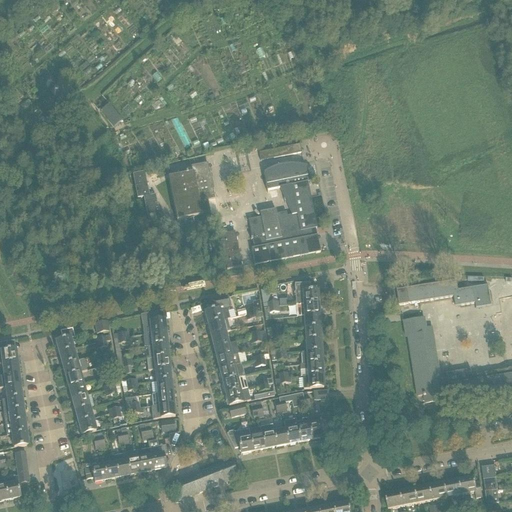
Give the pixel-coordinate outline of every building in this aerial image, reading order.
[(60,84),(54,89),(66,103),(72,97),(60,84)] [(114,127),(122,120),(109,105),(101,112),(114,127)] [(301,153),(300,145),(259,153),(260,161),(301,153)] [(207,201),(215,200),(213,190),(212,190),(210,181),(211,180),(207,164),(185,168),(186,173),(185,173),(186,175),(168,179),(177,222),(195,218),(196,223),(211,220),(207,201)] [(306,167),(304,166),(302,166),(299,165),(296,165),(293,165),(290,165),(288,165),(283,166),(278,167),(275,168),(272,169),(269,170),(267,171),(264,173),(264,174),(263,174),(263,175),(267,191),(280,188),(284,198),(284,199),(284,202),(286,202),(292,216),(277,219),(276,210),(260,213),(261,218),(248,220),(252,238),(250,238),(251,241),(252,240),(254,249),(251,249),(255,266),(255,265),(315,253),(315,254),(320,253),(317,236),(315,237),(314,230),(316,229),(316,228),(315,229),(306,183),(307,183),(311,182),(310,176),(309,176),(307,168),(306,167)] [(148,222),(160,220),(155,195),(149,197),(144,172),(132,175),(137,199),(143,198),(148,222)] [(235,233),(220,236),(227,270),(242,267),(235,233)] [(399,306),(454,297),(455,307),(475,304),(476,309),(491,306),(488,286),(458,291),(457,281),(397,290),(399,306)] [(310,293),(310,284),(294,285),(296,306),(318,305),(317,292),(310,293)] [(211,312),(204,314),(206,320),(205,321),(206,326),(208,325),(222,322),(222,321),(230,319),(224,298),(209,302),(211,312)] [(318,305),(296,306),(296,318),(304,318),(319,317),(318,305)] [(261,308),(246,310),(246,316),(262,314),(261,308)] [(157,322),(156,313),(140,316),(142,327),(151,330),(151,335),(166,334),(164,321),(157,322)] [(320,329),(319,317),(304,318),(305,329),(320,329)] [(432,328),(426,328),(424,319),(404,323),(406,338),(408,338),(418,397),(424,396),(424,397),(426,404),(434,402),(444,401),(443,400),(451,399),(452,405),(511,395),(511,369),(509,370),(499,372),(499,371),(471,376),(470,370),(439,375),(436,353),(432,328)] [(222,322),(208,325),(211,337),(225,333),(222,322)] [(95,325),(97,335),(109,333),(107,323),(95,325)] [(320,341),(320,329),(305,329),(306,341),(320,341)] [(70,340),(75,339),(72,330),(60,332),(63,341),(56,343),(56,344),(55,345),(56,349),(57,350),(58,350),(59,355),(73,351),(70,340)] [(228,345),(225,333),(211,337),(214,349),(228,345)] [(151,335),(143,336),(144,336),(144,341),(152,341),(153,347),(145,348),(145,349),(148,348),(167,346),(166,334),(151,335)] [(129,343),(128,338),(113,341),(116,353),(120,352),(119,345),(129,343)] [(321,352),(320,341),(306,341),(307,353),(321,352)] [(0,365),(17,363),(15,351),(7,352),(6,343),(0,344),(0,365)] [(228,345),(214,349),(217,360),(237,355),(239,355),(236,343),(228,345)] [(148,348),(149,360),(168,358),(167,346),(148,348)] [(73,351),(59,355),(63,366),(76,362),(73,351)] [(121,359),(120,352),(116,353),(118,365),(133,362),(132,357),(121,359)] [(321,352),(307,353),(301,354),(302,365),(300,365),(300,366),(322,364),(323,363),(323,359),(322,358),(321,352)] [(240,367),(237,355),(217,360),(220,372),(234,368),(240,367)] [(149,360),(147,360),(148,372),(155,371),(170,370),(168,358),(149,360)] [(111,367),(111,366),(115,365),(114,360),(99,363),(101,369),(111,367)] [(76,362),(63,366),(66,378),(80,374),(76,362)] [(134,367),(133,362),(118,365),(119,370),(124,369),(125,376),(131,375),(131,372),(132,371),(132,367),(134,367)] [(17,363),(3,365),(4,377),(19,375),(17,363)] [(323,376),(322,364),(300,366),(300,371),(308,371),(308,377),(323,376)] [(237,380),(234,368),(220,372),(223,384),(237,380)] [(170,370),(155,371),(157,383),(171,381),(170,370)] [(83,386),(80,374),(66,378),(69,389),(83,386)] [(4,377),(0,377),(0,389),(6,388),(6,389),(20,387),(19,375),(4,377)] [(308,377),(303,378),(303,390),(324,389),(323,376),(308,377)] [(237,380),(223,384),(222,385),(223,389),(224,390),(226,395),(247,390),(244,378),(237,380)] [(171,381),(157,383),(158,395),(172,393),(171,381)] [(86,397),(83,386),(69,389),(72,401),(86,397)] [(22,399),(20,387),(6,389),(7,401),(22,399)] [(247,390),(226,395),(226,396),(225,396),(224,397),(225,401),(227,402),(229,407),(250,402),(247,390)] [(172,393),(158,395),(152,396),(153,407),(159,407),(174,405),(172,393)] [(273,393),(254,397),(255,401),(274,397),(273,393)] [(314,401),(328,400),(328,393),(314,393),(314,401)] [(86,397),(72,401),(75,412),(89,409),(86,397)] [(23,411),(22,399),(7,401),(9,412),(23,411)] [(153,407),(151,408),(153,421),(161,419),(175,418),(174,405),(159,407),(153,407)] [(243,407),(229,410),(231,419),(246,415),(243,407)] [(92,420),(89,409),(75,412),(79,424),(92,420)] [(23,411),(9,412),(3,413),(4,425),(10,424),(25,422),(23,411)] [(307,419),(312,441),(324,439),(322,432),(331,430),(328,415),(307,419)] [(312,441),(307,419),(305,420),(303,422),(296,423),(300,443),(312,441)] [(96,432),(92,420),(79,424),(82,436),(96,432)] [(300,443),(296,423),(295,420),(284,423),(285,432),(288,446),(300,443)] [(26,434),(25,422),(10,424),(12,436),(26,434)] [(175,432),(174,422),(160,424),(161,434),(175,432)] [(276,448),(274,434),(272,426),(260,428),(262,436),(265,450),(276,448)] [(253,453),(250,439),(249,431),(235,433),(233,432),(229,433),(228,435),(227,435),(234,450),(239,449),(241,455),(253,453)] [(285,432),(274,434),(276,448),(288,446),(285,432)] [(26,434),(12,436),(14,449),(28,447),(26,434)] [(265,450),(262,436),(250,439),(253,453),(265,450)] [(167,455),(166,446),(158,448),(157,442),(148,443),(151,458),(154,472),(166,470),(163,456),(167,455)] [(151,458),(148,443),(149,450),(137,452),(139,460),(142,474),(154,472),(151,458)] [(137,451),(125,454),(127,463),(130,477),(142,474),(139,460),(137,452),(137,451)] [(109,458),(110,466),(104,467),(107,481),(118,479),(115,465),(114,457),(109,458)] [(96,464),(83,467),(86,481),(93,480),(94,484),(107,481),(104,467),(102,459),(95,461),(96,464)] [(178,502),(200,494),(238,479),(231,462),(171,485),(178,502)] [(130,477),(127,463),(115,465),(118,479),(130,477)] [(494,467),(482,468),(484,481),(496,479),(494,467)] [(18,478),(3,481),(5,487),(8,501),(20,499),(17,485),(19,484),(18,479),(18,478)] [(474,479),(459,482),(462,496),(475,494),(476,500),(482,499),(479,483),(475,484),(474,479)] [(485,493),(497,491),(496,479),(484,481),(485,493)] [(459,482),(445,485),(447,499),(462,496),(459,482)] [(447,499),(445,485),(430,488),(433,502),(447,499)] [(433,502),(430,488),(415,491),(418,505),(433,502)] [(418,505),(415,491),(400,493),(403,508),(418,505)] [(499,503),(497,491),(485,493),(487,505),(494,504),(499,503)] [(403,508),(400,493),(385,496),(388,511),(403,508)]
